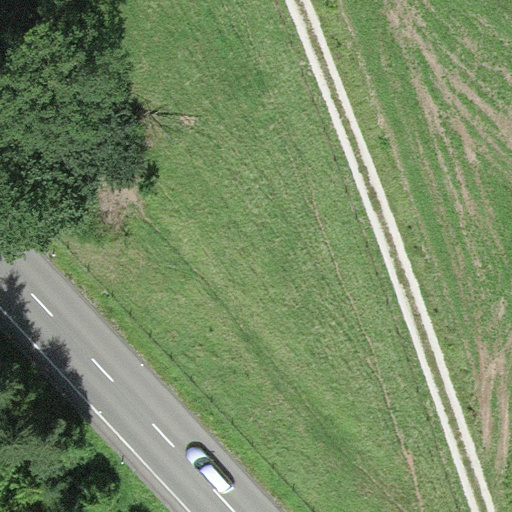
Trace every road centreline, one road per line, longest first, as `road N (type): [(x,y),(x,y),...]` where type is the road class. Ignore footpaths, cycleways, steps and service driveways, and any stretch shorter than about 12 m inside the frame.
road 1 (track): [(294,0),(475,511)]
road 2 (tertiary): [(0,264),(227,511)]
